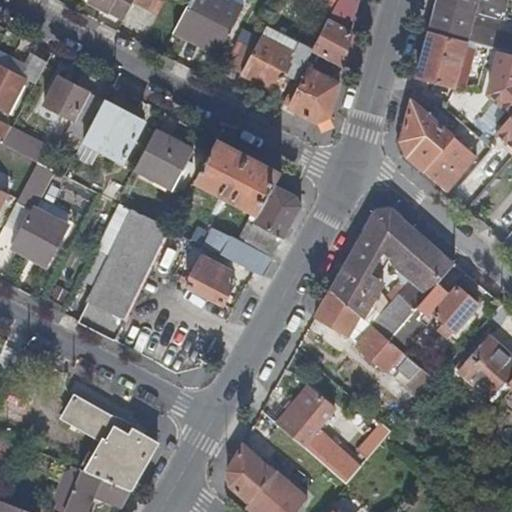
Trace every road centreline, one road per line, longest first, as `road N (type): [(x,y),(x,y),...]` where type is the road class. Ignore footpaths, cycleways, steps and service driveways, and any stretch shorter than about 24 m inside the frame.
road 1 (residential): [(2,0),(312,160),(353,168)]
road 2 (residential): [(215,420),(353,168)]
road 3 (residential): [(215,420),(0,308)]
road 4 (residential): [(511,284),(386,177),(353,168)]
road 5 (residential): [(353,168),(399,0)]
